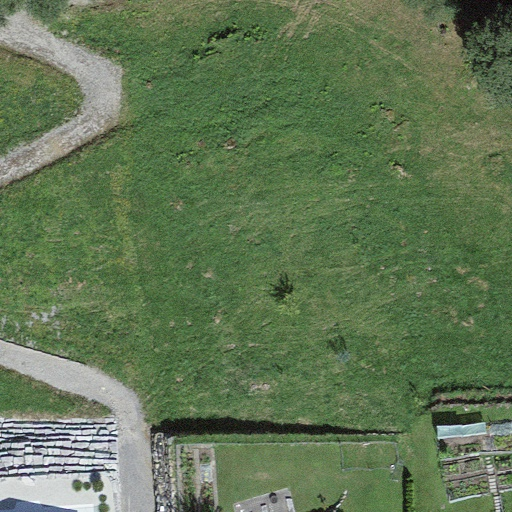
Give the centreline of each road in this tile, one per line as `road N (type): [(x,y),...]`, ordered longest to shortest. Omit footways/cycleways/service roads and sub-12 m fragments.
road 1 (track): [(0,174),(119,109),(123,80),(0,26)]
road 2 (track): [(138,511),(128,411),(57,368),(0,348)]
